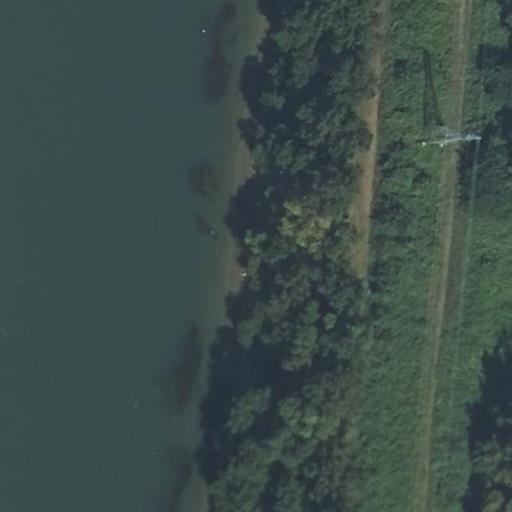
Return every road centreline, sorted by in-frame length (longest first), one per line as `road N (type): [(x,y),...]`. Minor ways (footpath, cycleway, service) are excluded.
road 1 (track): [(345,511),(394,0)]
road 2 (track): [(418,511),(464,0)]
